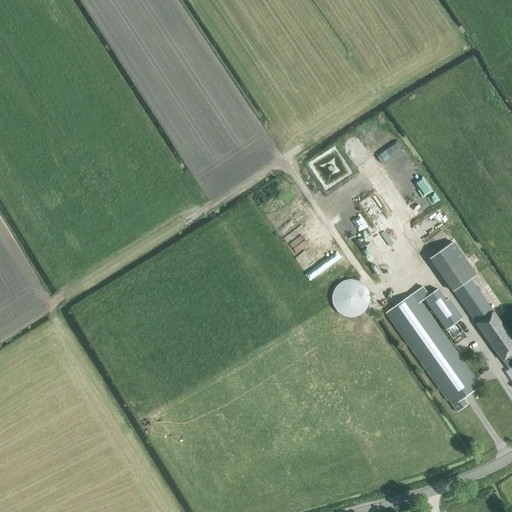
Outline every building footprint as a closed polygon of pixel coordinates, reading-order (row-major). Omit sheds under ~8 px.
[(421,169),(416,163),(399,176),(404,182),(421,169)] [(465,259),(454,243),(431,259),(442,275),(465,259)] [(349,317),(352,317),(355,317),(357,316),(359,315),(362,314),(363,312),(365,311),(366,309),(367,307),(368,305),(369,303),(369,301),(369,298),(369,296),(369,293),(368,291),(367,288),(365,286),(363,284),(361,283),(359,281),(357,280),(355,280),(352,279),(350,279),(348,279),(346,280),(344,280),(342,281),(339,283),(337,284),(336,286),(334,289),(333,291),(332,293),(332,296),(331,299),(332,301),(332,303),(333,305),(334,307),(335,309),(336,311),(338,312),(340,314),(342,315),(344,316),(347,317),(349,317)] [(511,337),(471,279),(453,291),(497,355),(498,354),(508,370),(511,367),(511,337)] [(446,401),(448,400),(457,413),(468,405),(463,399),(479,388),(475,381),(476,380),(421,302),(424,300),(424,299),(429,295),(423,287),(384,314),(446,401)] [(447,300),(438,288),(429,295),(424,299),(424,300),(456,344),(467,337),(457,322),(462,318),(449,299),(447,300)]
